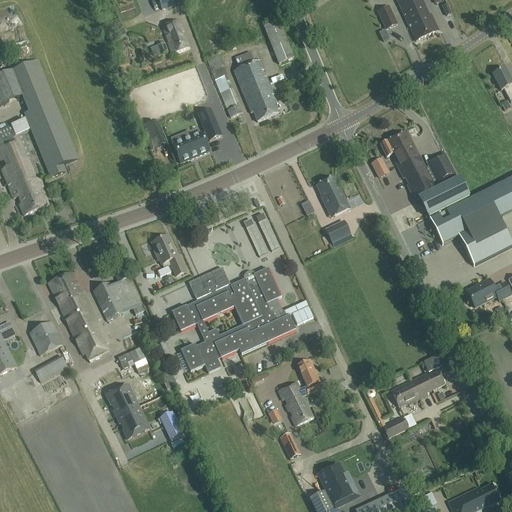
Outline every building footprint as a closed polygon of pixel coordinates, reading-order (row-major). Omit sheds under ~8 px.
[(179,0),(157,0),(161,11),(181,4),(179,0)] [(429,16),(421,0),(396,0),(416,42),(438,31),(431,15),(429,16)] [(451,14),(447,5),(442,7),(446,16),(451,14)] [(398,26),(389,7),(377,12),(386,31),(398,26)] [(182,38),(180,33),(183,32),(179,21),(163,27),(168,43),(168,44),(172,55),(189,49),(185,37),(182,38)] [(279,65),(294,59),(279,22),(264,28),(279,65)] [(160,56),(168,53),(164,43),(157,47),(160,56)] [(242,93),(268,82),(266,78),(264,79),(261,73),(264,72),(260,62),(254,64),(250,53),(234,59),(239,70),(238,70),(233,72),(242,93)] [(230,119),(243,114),(224,68),(220,56),(206,60),(226,109),(230,119)] [(163,71),(173,67),(169,57),(159,61),(163,71)] [(78,160),(38,62),(0,77),(0,105),(22,97),(28,113),(24,115),(50,180),(66,173),(63,166),(78,160)] [(511,83),(505,70),(493,76),(502,92),(504,91),(511,104),(511,103),(511,83)] [(279,115),(271,97),(273,96),(274,96),(268,82),(242,93),(251,115),(253,114),(257,124),(279,115)] [(177,102),(179,108),(191,103),(189,98),(177,102)] [(197,102),(172,112),(177,124),(202,114),(200,108),(197,102)] [(181,136),(171,140),(174,146),(173,146),(181,165),(208,153),(204,142),(208,140),(209,142),(221,137),(210,111),(202,114),(198,116),(206,134),(201,136),(201,135),(192,138),(183,142),(181,136)] [(0,159),(1,162),(4,162),(6,167),(1,171),(13,200),(18,198),(21,204),(18,205),(24,217),(49,206),(42,189),(44,188),(21,135),(29,133),(24,121),(10,126),(10,127),(0,131),(0,159)] [(149,129),(146,130),(144,126),(141,128),(151,151),(160,147),(157,139),(154,140),(149,129)] [(436,190),(406,133),(380,146),(386,159),(393,155),(396,161),(394,162),(403,180),(406,180),(408,185),(407,187),(415,203),(419,201),(428,218),(468,198),(459,179),(436,190)] [(429,167),(439,186),(456,177),(444,155),(427,164),(429,167)] [(386,176),(382,168),(375,171),(379,179),(386,176)] [(340,193),(333,179),(317,187),(324,202),(323,202),(331,219),(349,210),(341,192),(340,193)] [(511,179),(430,221),(443,245),(458,237),(474,267),(511,247),(511,245),(499,219),(511,212),(511,179)] [(310,210),(303,214),(306,220),(313,216),(310,210)] [(259,225),(266,221),(263,215),(256,218),(259,225)] [(244,224),(247,230),(254,227),(251,221),(244,224)] [(266,221),(259,225),(272,252),(279,249),(266,221)] [(332,246),(351,237),(344,221),(325,231),(332,246)] [(254,227),(247,230),(260,258),(267,255),(254,227)] [(177,258),(167,237),(152,244),(155,252),(153,253),(158,262),(159,261),(162,266),(169,263),(176,278),(186,273),(179,257),(177,258)] [(146,313),(129,279),(124,268),(113,273),(118,284),(112,287),(110,284),(93,292),(107,323),(133,311),(136,317),(146,313)] [(189,284),(197,302),(231,287),(222,268),(189,284)] [(280,316),(283,314),(282,311),(277,300),(281,298),(268,270),(253,276),(254,279),(247,282),(246,280),(231,287),(197,302),(172,314),(180,333),(196,325),(204,343),(196,347),(195,345),(180,352),(190,373),(205,367),(208,374),(214,371),(221,368),(217,361),(220,359),(220,360),(238,352),(239,351),(241,356),(267,344),(296,331),(289,316),(282,320),(280,316)] [(81,294),(71,274),(48,285),(83,357),(85,356),(88,362),(109,351),(106,346),(109,345),(84,293),(81,294)] [(494,292),(488,281),(479,286),(479,287),(466,294),(474,309),(497,298),(499,302),(511,296),(504,284),(498,287),(499,289),(494,292)] [(305,301),(282,311),(283,314),(280,316),(282,320),(289,316),(292,315),(297,326),(313,319),(305,301)] [(140,331),(150,327),(147,322),(138,326),(140,331)] [(0,376),(17,369),(1,337),(13,331),(9,323),(0,327),(0,376)] [(63,346),(52,323),(29,334),(40,357),(63,346)] [(164,353),(157,356),(164,371),(170,368),(172,371),(176,369),(163,341),(159,343),(164,353)] [(151,346),(155,356),(160,353),(156,344),(151,346)] [(62,358),(35,372),(40,383),(68,368),(62,358)] [(307,395),(322,389),(310,361),(297,366),(306,388),(304,389),(300,390),(296,384),(278,393),(283,402),(285,400),(288,405),(285,407),(288,413),(291,412),(293,417),(291,418),(296,428),(313,419),(303,398),(307,397),(308,396),(307,395)] [(106,365),(110,372),(115,370),(111,363),(106,365)] [(116,386),(122,384),(116,371),(110,373),(116,386)] [(411,382),(419,400),(428,396),(427,394),(445,386),(438,372),(426,377),(425,375),(411,382)] [(167,391),(177,386),(171,374),(161,379),(167,391)] [(413,404),(419,400),(411,382),(390,392),(399,410),(409,405),(408,404),(411,402),(413,404)] [(113,411),(116,419),(139,408),(128,387),(106,397),(111,407),(113,407),(115,410),(113,411)] [(181,393),(190,412),(202,407),(193,388),(181,393)] [(375,397),(375,394),(374,391),(371,389),(367,391),(366,394),(366,395),(367,398),(371,400),(373,398),(374,397),(375,397)] [(150,431),(139,408),(116,419),(120,426),(122,425),(124,430),(122,431),(128,442),(150,431)] [(281,421),(276,412),(268,415),(273,425),(281,421)] [(173,414),(161,419),(171,440),(182,435),(173,414)] [(387,440),(407,430),(402,418),(382,428),(387,440)] [(302,462),(299,457),(300,456),(290,434),(279,440),(289,462),(290,461),(293,466),(302,462)] [(359,498),(353,486),(350,487),(344,476),(339,466),(318,476),(331,503),(333,506),(343,501),(345,505),(359,498)] [(500,501),(492,485),(478,492),(477,489),(448,504),(452,511),(480,511),(500,501)] [(354,511),(404,511),(410,509),(401,490),(355,511),(354,511)] [(335,511),(332,511),(323,493),(309,500),(314,511),(337,511),(335,511)] [(430,494),(418,500),(423,511),(436,505),(430,494)]
